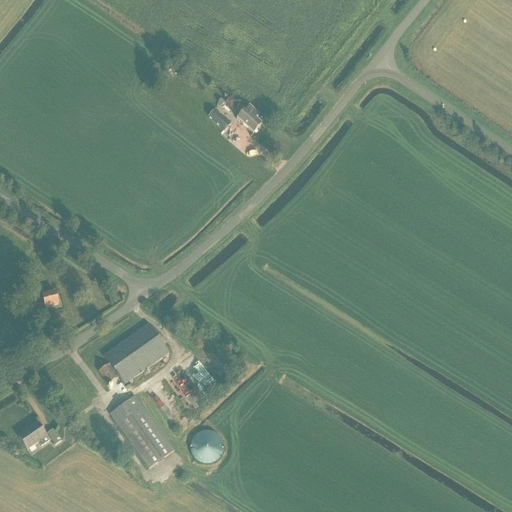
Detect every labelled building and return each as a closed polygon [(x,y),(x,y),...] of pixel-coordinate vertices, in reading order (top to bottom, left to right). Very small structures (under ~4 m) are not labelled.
[(248,107),(237,120),(253,135),(261,125),(255,120),(258,116),(248,107)] [(220,129),(224,132),(231,125),(214,110),(208,117),(213,122),(220,129)] [(58,305),(55,293),(41,297),(41,298),(35,299),(33,294),(27,295),(31,308),(43,304),(45,309),(58,305)] [(148,326),(103,358),(109,365),(98,373),(107,385),(118,378),(123,386),(168,354),(148,326)] [(179,363),(193,381),(204,372),(189,354),(179,363)] [(199,378),(192,382),(197,389),(203,386),(199,378)] [(149,470),(173,452),(135,398),(110,416),(149,470)] [(174,403),(166,407),(171,418),(179,414),(174,403)] [(37,424),(18,437),(27,451),(38,444),(41,448),(49,442),(37,424)] [(56,446),(61,442),(52,430),(47,434),(56,446)] [(190,444),(190,449),(190,454),(192,458),(196,461),(199,464),(204,465),(209,465),(213,464),(217,461),(220,458),(222,454),(223,449),(222,444),(220,440),(217,436),(213,434),(209,432),(204,432),(199,434),(196,436),(192,440),(190,444)]
